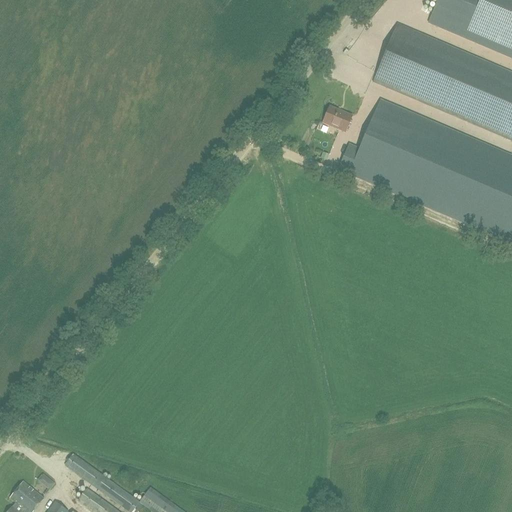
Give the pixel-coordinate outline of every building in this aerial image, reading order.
[(511,0),(437,0),(428,23),(511,58),(511,0)] [(511,73),(397,25),(386,51),(373,81),(511,141),(511,73)] [(511,155),(380,99),(359,148),(349,144),(337,170),(511,244),(511,155)] [(351,116),(329,106),(322,122),(344,132),(351,116)] [(236,158),(242,164),(262,143),(255,137),(236,158)] [(139,502),(73,454),(64,466),(129,511),(131,511),(139,502)] [(42,474),(37,480),(49,489),(54,483),(42,474)] [(15,503),(11,507),(15,510),(16,508),(20,511),(32,511),(44,499),(23,482),(9,498),(15,503)] [(184,511),(149,487),(139,502),(152,511),(184,511)] [(78,501),(93,511),(118,511),(87,489),(78,501)] [(55,502),(46,511),(66,511),(67,511),(55,502)]
